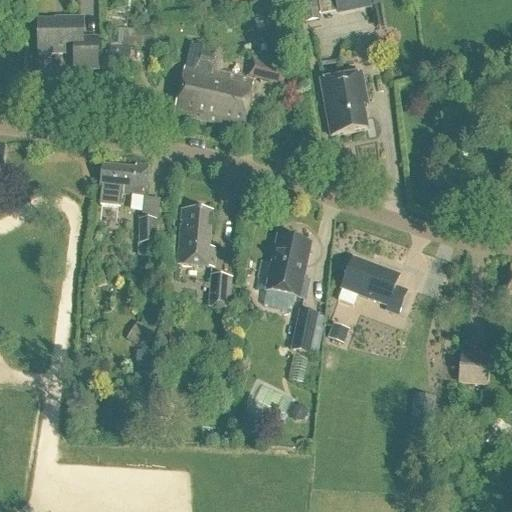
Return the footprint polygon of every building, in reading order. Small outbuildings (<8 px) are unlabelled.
[(315,0),(320,20),(337,16),(369,11),(367,0),(315,0)] [(301,8),(302,15),(307,18),(314,17),(318,12),(316,5),(311,2),(305,3),(301,8)] [(82,22),(64,23),(64,24),(37,25),(38,59),(73,59),(73,74),(98,74),(97,42),(83,42),(82,22)] [(110,30),(108,48),(142,51),(144,34),(110,30)] [(115,69),(126,70),(127,53),(116,52),(115,69)] [(246,79),(282,88),(287,61),(251,53),(246,79)] [(207,74),(206,78),(184,73),(173,118),(242,134),(253,85),(207,74)] [(320,86),(330,141),(367,134),(363,111),(367,110),(361,78),(320,86)] [(96,81),(81,81),(81,111),(96,111),(96,81)] [(135,169),(135,173),(102,170),(98,196),(101,197),(99,210),(120,212),(122,199),(145,201),(148,170),(135,169)] [(181,214),(177,270),(213,273),(215,253),(209,252),(212,216),(181,214)] [(155,222),(137,221),(138,258),(155,259),(155,222)] [(303,284),(311,249),(277,241),(271,269),(262,267),(256,294),(305,305),(309,285),(303,284)] [(386,315),(398,320),(407,296),(395,291),(399,281),(352,263),(341,293),(387,311),(386,315)] [(231,282),(211,280),(209,312),(229,314),(231,282)] [(317,320),(300,316),(291,355),(309,359),(317,320)] [(123,343),(140,354),(152,336),(134,325),(123,343)] [(457,387),(486,389),(488,355),(473,354),(473,356),(460,354),(457,387)] [(290,385),(302,388),(307,364),(294,362),(290,385)] [(412,397),(409,429),(431,432),(434,400),(412,397)] [(232,428),(242,437),(252,427),(241,417),(232,428)]
